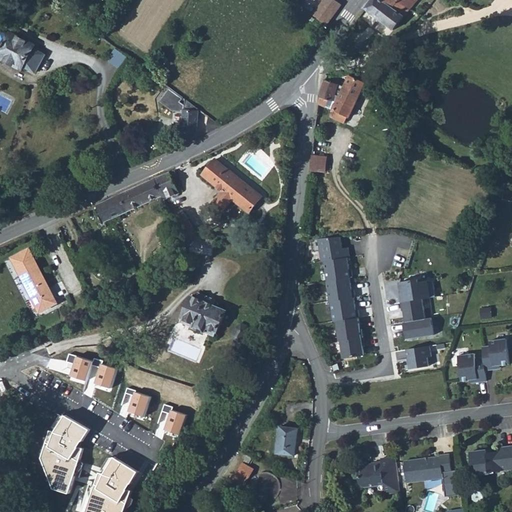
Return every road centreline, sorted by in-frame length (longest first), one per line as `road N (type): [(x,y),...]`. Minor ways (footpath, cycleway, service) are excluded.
road 1 (tertiary): [(0,239),(209,142),(273,106),(299,81)]
road 2 (tertiary): [(299,81),(306,97),(285,325)]
road 3 (tertiary): [(285,325),(189,511)]
road 4 (residential): [(320,381),(378,371),(385,361),(374,261),(384,243)]
road 5 (residential): [(320,431),(511,410)]
road 6 (residential): [(144,453),(10,370),(0,373)]
road 7 (unknown): [(162,164),(104,90),(62,62)]
